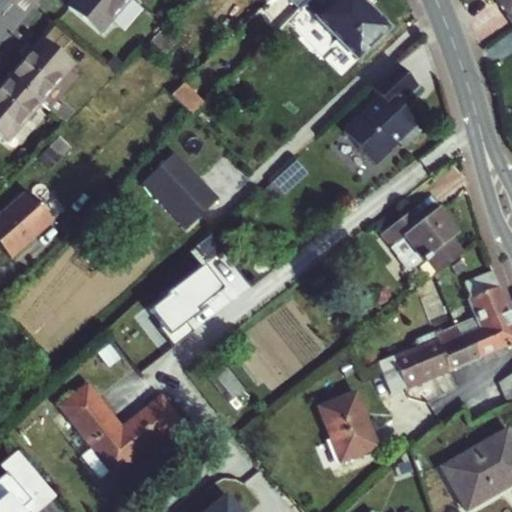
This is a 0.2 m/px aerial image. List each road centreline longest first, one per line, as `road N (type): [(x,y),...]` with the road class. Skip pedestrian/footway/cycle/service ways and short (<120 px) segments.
road 1 (tertiary): [(436,0),(511,219)]
road 2 (unknown): [(379,437),(511,360)]
